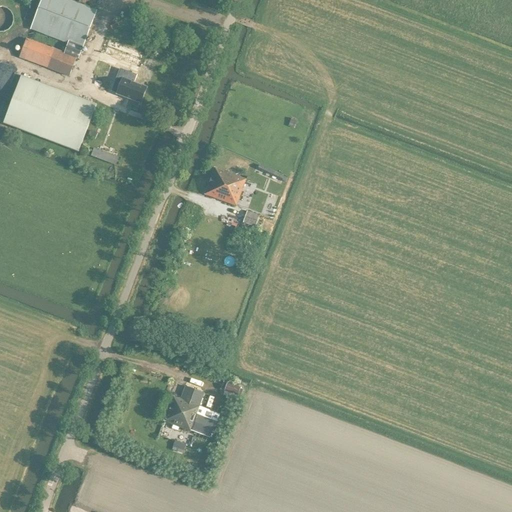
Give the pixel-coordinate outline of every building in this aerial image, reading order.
[(64,52),(26,38),(19,57),(69,76),(76,58),(79,58),(97,10),(72,0),(41,0),(30,29),(68,43),(64,52)] [(15,20),(15,19),(14,15),(13,12),(11,11),(9,9),(7,7),(2,6),(0,6),(0,32),(1,32),(4,32),(6,32),(10,29),(12,27),(13,25),(14,22),(15,20)] [(114,16),(107,35),(113,37),(120,18),(114,16)] [(120,69),(116,80),(121,82),(117,94),(140,103),(146,87),(134,83),(136,75),(120,69)] [(21,76),(3,123),(78,151),(96,104),(21,76)] [(288,126),(293,128),(296,120),(291,118),(288,126)] [(97,133),(90,130),(87,136),(95,139),(97,133)] [(215,168),(205,194),(235,206),(246,180),(215,168)] [(255,228),(260,217),(247,211),(242,222),(255,228)] [(226,383),(224,391),(236,395),(239,388),(226,383)] [(181,400),(174,397),(164,421),(191,431),(191,430),(210,438),(216,422),(196,414),(204,394),(186,387),(181,400)] [(175,440),(172,448),(183,451),(186,444),(175,440)]
